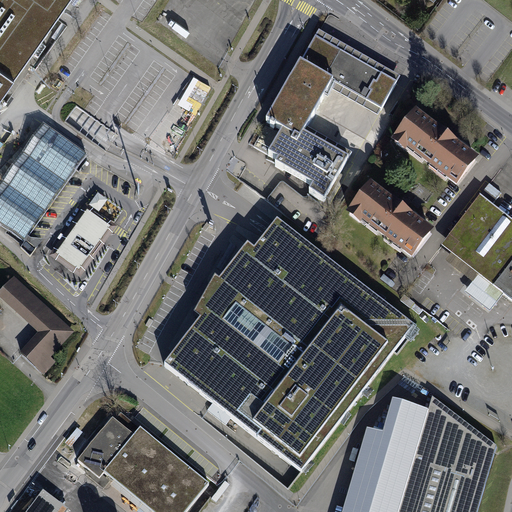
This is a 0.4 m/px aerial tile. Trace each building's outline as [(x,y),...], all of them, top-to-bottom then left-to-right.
[(0,0),(0,95),(67,0),(0,0)] [(330,14),(323,25),(329,28),(335,18),(330,14)] [(400,77),(320,31),(301,64),(300,63),(266,123),(271,126),(270,129),(265,126),(253,147),(267,155),(280,131),(282,132),(268,156),(278,162),(275,167),(313,188),(309,194),(324,202),(352,153),(337,145),(333,151),(303,134),(333,83),(381,110),(400,77)] [(446,138),(416,115),(395,142),(405,150),(407,147),(427,162),(446,138)] [(2,197),(0,195),(0,224),(25,242),(26,241),(28,238),(87,156),(51,130),(50,131),(44,127),(40,131),(37,135),(43,140),(2,197)] [(475,161),(446,138),(427,162),(457,185),(475,161)] [(349,187),(342,183),(328,208),(322,221),(328,224),(349,187)] [(322,221),(328,208),(308,197),(307,198),(305,199),(304,199),(302,199),(283,184),(282,184),(281,184),(280,185),(268,199),(268,200),(268,201),(268,202),(269,203),(313,237),(322,221)] [(401,210),(371,187),(350,215),(360,222),(363,219),(382,234),(401,210)] [(511,221),(480,196),(449,237),(491,269),(483,280),(503,295),(511,301),(511,221)] [(117,227),(87,205),(50,257),(79,279),(117,227)] [(430,233),(401,210),(382,234),(412,257),(430,233)] [(200,305),(194,316),(200,321),(165,367),(302,472),(414,326),(277,221),(273,226),(269,231),(266,234),(254,250),(248,245),(219,281),(215,278),(210,286),(213,291),(202,306),(200,305)] [(491,269),(449,237),(442,247),(452,254),(445,262),(473,284),(465,293),(490,312),(503,295),(483,280),(491,269)] [(26,241),(25,242),(21,248),(30,257),(42,240),(30,239),(28,242),(26,241)] [(72,332),(14,279),(0,293),(0,297),(40,334),(22,354),(43,374),(55,362),(50,357),(72,332)] [(477,511),(497,447),(432,398),(428,412),(398,511),(477,511)] [(398,511),(428,412),(393,401),(383,435),(368,431),(343,511),(398,511)] [(135,410),(128,419),(140,429),(147,420),(135,410)] [(115,421),(113,419),(78,461),(100,479),(104,473),(151,511),(186,511),(209,485),(140,429),(128,419),(121,413),(115,421)] [(55,511),(61,505),(43,492),(28,511),(55,511)]
